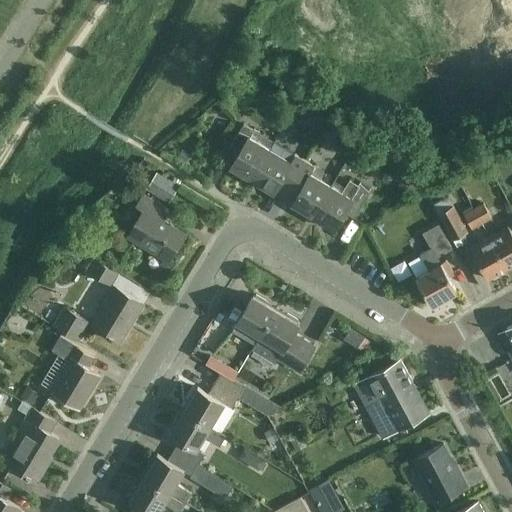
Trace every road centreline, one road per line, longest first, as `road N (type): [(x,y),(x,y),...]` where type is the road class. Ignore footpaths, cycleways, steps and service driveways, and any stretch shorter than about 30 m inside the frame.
road 1 (tertiary): [(60,511),(222,244),(239,231),(261,230),(442,343)]
road 2 (residential): [(511,499),(450,387),(442,343)]
